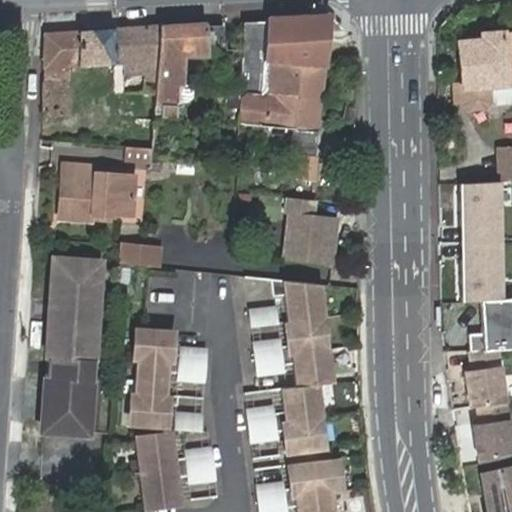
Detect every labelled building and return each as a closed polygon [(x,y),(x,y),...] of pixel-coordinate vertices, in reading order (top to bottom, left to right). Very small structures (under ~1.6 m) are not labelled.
[(331,17),(267,20),(263,71),(271,71),(325,68),(331,17)] [(184,82),(184,56),(243,57),(238,103),(261,103),(263,71),(267,20),(246,22),(241,50),(224,50),(225,42),(222,42),(223,27),(206,28),(207,24),(159,27),(155,99),(154,113),(161,113),(161,117),(176,116),(176,105),(180,101),(187,100),(191,95),(191,87),(184,82)] [(46,36),(44,117),(70,116),(67,68),(112,66),(112,97),(155,99),(159,27),(46,36)] [(451,83),(453,106),(460,105),(461,108),(466,113),(487,110),(492,104),(490,86),(507,85),(503,38),(458,42),(461,82),(451,83)] [(268,104),(321,104),(325,68),(271,71),(268,104)] [(237,120),(237,126),(302,132),(301,144),(316,145),(321,104),(268,104),(261,103),(238,103),(238,104),(237,120)] [(237,120),(238,104),(213,105),(213,116),(217,116),(217,120),(237,120)] [(125,148),(101,147),(100,163),(128,165),(129,149),(125,148)] [(64,167),(59,220),(95,223),(95,214),(133,217),(135,180),(98,177),(98,169),(64,167)] [(313,200),(284,197),(283,214),(287,214),(283,260),(333,263),(336,218),(312,216),(313,200)] [(511,218),(476,221),(480,279),(511,276),(511,218)] [(121,249),(120,266),(148,269),(159,270),(161,251),(146,251),(121,249)] [(48,377),(91,380),(93,365),(98,267),(54,264),(48,377)] [(325,317),(321,283),(273,279),(275,294),(285,294),(292,344),(283,345),(282,338),(257,341),(260,374),(285,371),(285,363),(295,362),(298,385),(283,387),(285,411),(275,413),(273,405),(248,408),(252,441),(278,439),(277,428),(288,427),(291,454),(321,449),(317,416),(323,416),(319,383),(333,382),(329,349),(323,351),(319,319),(325,317)] [(511,296),(475,296),(475,348),(511,347),(511,296)] [(251,308),(253,325),(279,323),(277,305),(251,308)] [(323,351),(329,349),(325,317),(319,319),(323,351)] [(180,380),(206,382),(208,347),(182,345),(182,352),(172,352),(174,329),(141,327),(133,425),(167,428),(170,401),(179,402),(178,394),(170,393),(171,371),(181,372),(180,380)] [(499,349),(471,351),(474,370),(466,370),(472,407),(480,406),(507,402),(499,349)] [(87,431),(91,380),(48,377),(44,428),(87,431)] [(511,434),(507,402),(480,406),(483,424),(475,425),(481,462),(511,454),(511,434)] [(178,411),(177,429),(203,431),(204,413),(178,411)] [(137,439),(144,505),(183,500),(181,476),(192,474),(192,482),(217,480),(213,446),(188,447),(188,456),(178,457),(175,435),(137,439)] [(336,511),(334,493),(339,492),(336,458),(292,463),(295,488),(284,489),(283,482),(258,484),(261,511),(287,511),(286,506),(296,506),(297,511),(336,511)] [(511,511),(511,473),(510,465),(480,473),(487,511),(484,511),(511,511)]
